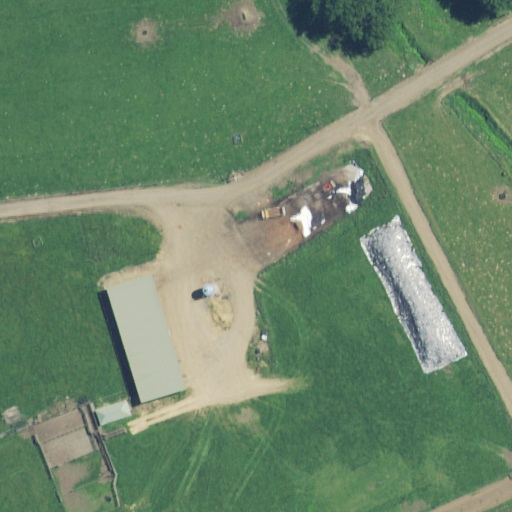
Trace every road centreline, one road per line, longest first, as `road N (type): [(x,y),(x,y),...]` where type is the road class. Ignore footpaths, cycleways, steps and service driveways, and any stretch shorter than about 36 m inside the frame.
road 1 (track): [(511,28),(242,188),(0,214)]
road 2 (track): [(511,438),(340,511)]
